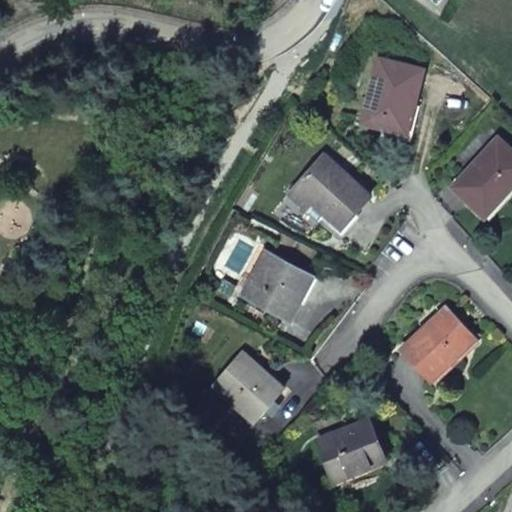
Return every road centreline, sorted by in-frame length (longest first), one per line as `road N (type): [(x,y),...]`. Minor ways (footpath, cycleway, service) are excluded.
road 1 (residential): [(313,0),(286,35),(243,50),(96,28),(38,39),(0,60)]
road 2 (residential): [(336,351),(429,237),(511,325)]
